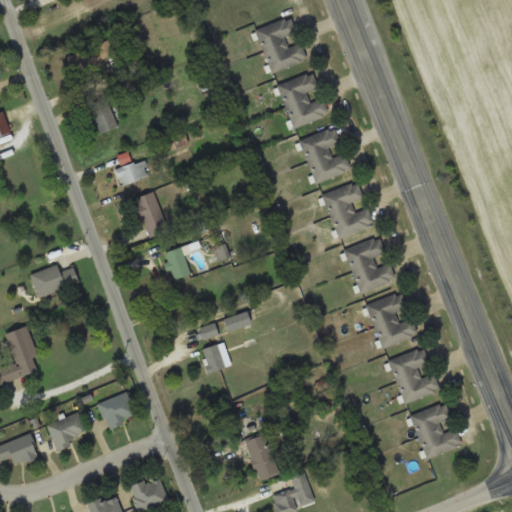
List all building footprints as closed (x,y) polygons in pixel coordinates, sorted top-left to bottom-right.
[(306,60),(300,42),(287,47),(283,36),(295,32),(290,16),(255,28),(270,72),(306,60)] [(68,54),(76,76),(93,71),(90,63),(114,54),(109,40),(68,54)] [(277,83),(292,127),(327,114),(321,97),(310,101),(306,91),(317,87),(311,71),(277,83)] [(118,125),(105,99),(88,107),(100,133),(118,125)] [(0,112),(0,136),(11,133),(3,111),(0,112)] [(349,170),(344,153),(331,157),(328,146),(339,142),(334,127),(299,139),(314,182),(349,170)] [(116,165),(119,183),(147,178),(144,161),(116,165)] [(338,237),(373,224),(367,207),(354,211),(350,201),(362,197),(356,181),(322,193),(338,237)] [(142,235),(162,233),(158,193),(138,195),(142,235)] [(343,248),(360,292),(395,279),(389,262),(376,266),(372,257),(385,252),(379,235),(343,248)] [(170,279),(188,275),(183,247),(165,250),(170,279)] [(78,282),(73,266),(59,271),(57,264),(30,273),(38,296),(78,282)] [(417,335),(411,317),(398,322),(395,311),(406,308),(401,292),(367,303),(381,347),(417,335)] [(250,323),(246,310),(222,318),(226,331),(250,323)] [(194,328),(197,340),(218,334),(215,322),(194,328)] [(26,325),(6,332),(15,362),(0,366),(0,383),(40,371),(26,325)] [(199,350),(210,373),(231,362),(221,340),(199,350)] [(439,391),(433,373),(420,377),(416,367),(428,363),(423,348),(388,359),(403,403),(439,391)] [(136,417),(128,392),(98,402),(106,427),(136,417)] [(450,418),(446,403),(411,413),(425,457),(461,446),(455,428),(442,432),(439,422),(450,418)] [(71,444),(68,439),(86,430),(77,411),(46,425),(57,450),(71,444)] [(281,471),(268,431),(245,439),(258,479),(281,471)] [(0,460),(11,457),(13,465),(37,457),(31,434),(0,443),(0,460)] [(292,511),(299,510),(298,506),(314,502),(304,469),(289,474),(293,487),(271,493),(276,511),(292,511)] [(141,511),(169,499),(157,474),(129,488),(141,511)] [(121,511),(116,493),(88,502),(91,511),(121,511)]
